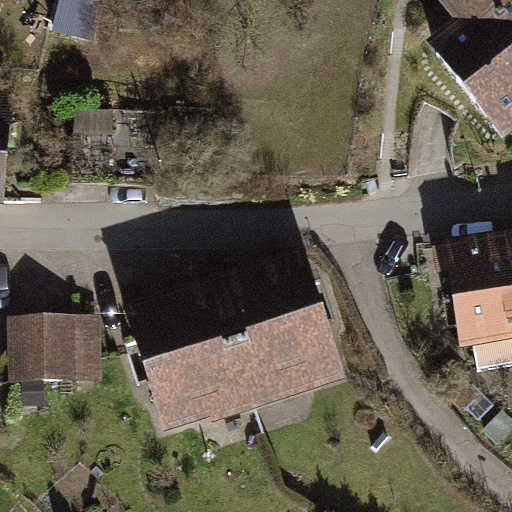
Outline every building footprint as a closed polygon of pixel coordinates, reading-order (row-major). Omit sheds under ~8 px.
[(425,68),(499,161),(511,150),(511,0),(443,0),(432,9),(458,42),(425,68)] [(0,202),(8,203),(14,100),(0,98),(0,202)] [(157,116),(72,117),(72,189),(157,188),(157,116)] [(447,246),(462,340),(472,338),(478,372),(511,366),(511,256),(509,257),(510,249),(493,241),(447,246)] [(208,296),(252,425),(343,394),(300,265),(208,296)] [(117,326),(161,455),(252,425),(208,296),(117,326)] [(12,394),(101,392),(99,325),(10,327),(12,394)]
